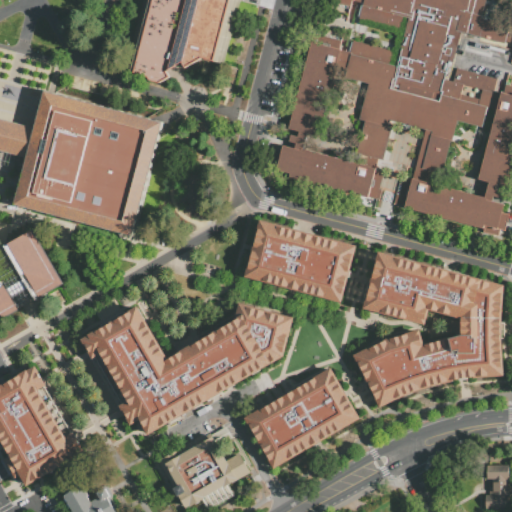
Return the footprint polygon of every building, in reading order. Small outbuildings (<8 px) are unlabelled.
[(242,0),(224,67),(204,61),(186,70),(183,65),(166,75),(170,80),(160,86),(150,83),(149,80),(125,73),(144,0),(242,0)] [(504,230),(499,229),(497,234),(392,204),(395,193),(407,196),(409,185),(423,133),(390,124),(390,126),(392,127),(383,161),(378,159),(375,169),(384,171),(382,178),(380,187),(382,188),(379,201),(368,198),(274,173),(282,145),(299,150),(300,148),(360,164),(362,155),(354,153),(363,120),(359,119),(369,82),(337,74),(321,135),(290,127),(313,43),(348,53),(351,42),(378,49),(399,55),(409,16),(400,13),(397,25),(386,22),(359,14),(362,2),(354,0),(487,0),(486,4),(484,12),(511,20),(511,42),(505,41),(505,43),(477,36),(459,31),(450,66),(468,71),(505,81),(502,92),(511,94),(511,173),(509,185),(493,181),(480,178),(499,109),(493,107),(485,105),(481,119),(480,125),(455,118),(450,136),(450,138),(441,170),(437,185),(486,198),(485,201),(488,202),(503,206),(501,213),(508,215),(504,230)] [(0,121),(4,123),(37,132),(47,94),(165,126),(134,240),(28,211),(30,202),(18,198),(28,161),(0,153),(0,121)] [(262,224),(356,249),(342,303),(248,278),(262,224)] [(5,288),(22,278),(4,246),(31,230),(63,283),(36,300),(28,286),(10,297),(18,310),(0,320),(0,281),(1,281),(5,288)] [(374,280),(380,257),(461,278),(457,288),(467,291),(470,281),(503,290),(501,328),(495,329),(495,337),(500,338),(503,378),(487,378),(483,378),(479,378),(476,379),(472,380),(468,380),(467,374),(458,375),(460,381),(440,386),(420,392),(410,395),(381,408),(370,386),(373,385),(371,380),(368,381),(356,358),(388,343),(419,334),(423,349),(463,338),(463,321),(429,311),(425,326),(366,310),(373,285),(376,286),(378,281),(374,280)] [(89,351),(84,343),(104,331),(107,335),(112,332),(123,326),(128,323),(125,318),(138,311),(149,330),(168,363),(182,355),(184,358),(196,351),(194,348),(238,322),(242,308),(264,314),(263,320),(268,320),(270,315),(293,322),(284,358),(221,394),(219,391),(207,398),(209,402),(211,401),(211,402),(209,404),(207,402),(150,436),(147,430),(145,427),(145,426),(143,423),(142,423),(141,421),(140,422),(139,421),(132,425),(126,416),(128,415),(129,417),(136,413),(134,411),(122,390),(103,357),(97,346),(89,351)] [(0,390),(1,390),(3,395),(10,392),(7,387),(28,374),(29,376),(36,371),(41,380),(40,381),(39,380),(33,384),(71,450),(78,446),(77,445),(78,444),(84,454),(76,458),(76,459),(56,471),(54,467),(46,471),(49,475),(28,487),(22,476),(17,479),(12,469),(13,468),(15,471),(14,472),(17,476),(18,476),(18,477),(22,474),(20,471),(21,470),(22,471),(28,467),(26,463),(19,467),(20,467),(19,468),(14,460),(10,462),(11,464),(9,465),(8,462),(13,459),(0,436),(0,430),(4,428),(0,420),(0,390)] [(247,421),(332,371),(359,419),(275,469),(247,421)] [(182,489),(166,462),(178,456),(179,457),(226,431),(232,441),(217,449),(227,466),(240,459),(250,475),(227,488),(226,487),(203,500),(204,501),(192,508),(192,507),(188,509),(181,498),(180,499),(176,492),(182,489)] [(487,481),(488,467),(509,467),(509,486),(507,486),(507,492),(509,492),(509,499),(507,499),(507,511),(486,511),(486,497),(489,497),(490,489),(493,489),(493,481),(487,481)] [(68,496),(67,493),(77,487),(79,490),(79,489),(83,490),(85,493),(86,492),(89,498),(88,499),(90,503),(97,500),(97,497),(103,494),(106,500),(108,500),(114,511),(72,511),(70,508),(70,506),(66,500),(67,496),(68,496)]
